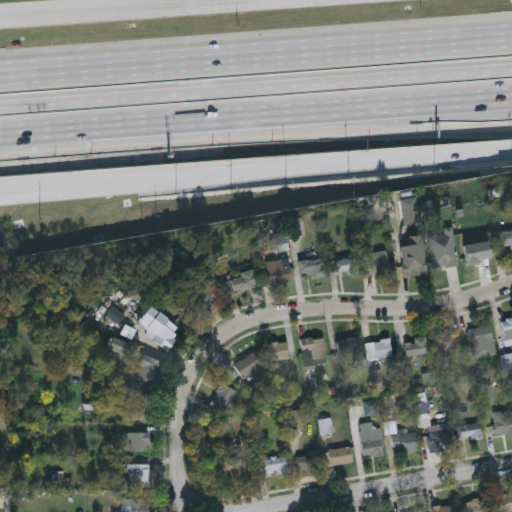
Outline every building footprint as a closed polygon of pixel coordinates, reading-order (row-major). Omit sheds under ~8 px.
[(0,107),(0,124),(43,124),(43,107),(0,107)] [(434,269),(429,231),(453,227),(458,265),(434,269)] [(511,247),(504,249),(501,231),(511,229),(511,247)] [(389,273),(369,273),(368,252),(389,251),(389,273)] [(406,277),(401,262),(423,254),(428,270),(406,277)] [(300,275),(298,261),(324,257),(327,276),(311,279),(311,273),(300,275)] [(359,272),(336,275),(334,260),(356,257),(359,272)] [(269,268),(292,268),(292,283),(269,283),(269,268)] [(226,277),(253,271),(256,287),(229,293),(226,277)] [(198,313),(188,299),(209,285),(219,299),(198,313)] [(168,351),(153,341),(157,335),(138,323),(148,307),(182,328),(168,351)] [(511,345),(507,347),(501,320),(511,318),(511,345)] [(474,359),(468,329),(490,325),(496,354),(474,359)] [(437,351),(436,334),(456,332),(457,350),(437,351)] [(405,355),(404,343),(414,342),(413,337),(426,336),(427,354),(405,355)] [(125,355),(107,349),(111,337),(129,343),(125,355)] [(363,358),(341,361),(338,340),(360,337),(363,358)] [(302,338),(325,338),(325,359),(302,359),(302,338)] [(391,339),(392,358),(374,358),(374,340),(391,339)] [(268,343),(287,342),(288,359),(270,360),(268,343)] [(261,366),(242,378),(234,365),(253,353),(261,366)] [(155,386),(135,378),(144,354),(164,362),(155,386)] [(209,408),(220,383),(235,390),(225,414),(209,408)] [(152,395),(151,419),(133,419),(133,395),(152,395)] [(366,414),(366,402),(377,402),(377,414),(366,414)] [(302,428),(287,429),(286,411),(301,410),(302,428)] [(511,411),(511,434),(494,434),(494,411),(511,411)] [(362,424),(382,424),(382,457),(362,457),(362,424)] [(459,426),(481,424),(482,438),(460,440),(459,426)] [(451,448),(428,448),(428,429),(451,430),(451,448)] [(418,449),(394,453),(391,436),(415,431),(418,449)] [(149,451),(127,451),(127,432),(149,432),(149,451)] [(353,461),(331,466),(328,451),(350,446),(353,461)] [(296,455),(319,451),(322,468),(299,471),(296,455)] [(266,473),(265,458),(287,457),(288,472),(266,473)] [(246,481),(221,481),(221,461),(246,461),(246,481)] [(149,464),(149,487),(127,487),(127,464),(149,464)] [(511,511),(499,511),(497,495),(511,493),(511,511)] [(149,511),(130,511),(130,498),(149,498),(149,511)] [(486,511),(469,511),(468,502),(485,500),(486,511)]
